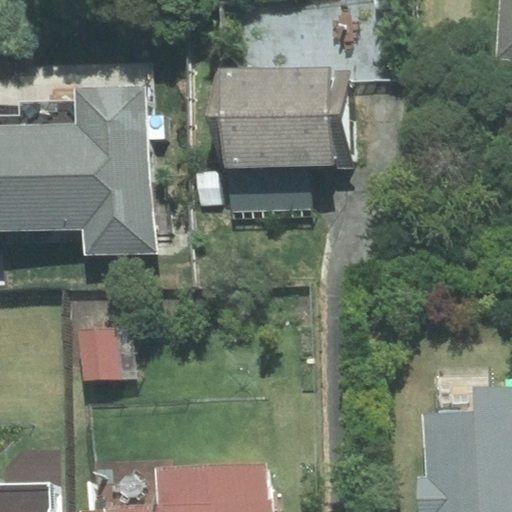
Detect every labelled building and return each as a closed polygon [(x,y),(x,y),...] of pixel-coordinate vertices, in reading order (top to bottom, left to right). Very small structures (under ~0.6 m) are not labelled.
[(366,75),(237,77),(240,215),(323,214),(322,175),(361,174),(361,147),(368,147),(366,75)] [(173,260),(172,93),(101,93),(102,132),(0,132),(0,237),(102,237),(102,261),(173,260)] [(152,332),(96,330),(94,387),(151,388),(152,332)] [(511,511),(511,394),(503,395),(503,418),(443,419),(444,482),(435,482),(435,511),(511,511)] [(285,503),(284,468),(176,472),(177,511),(290,511),(290,502),(285,503)]
